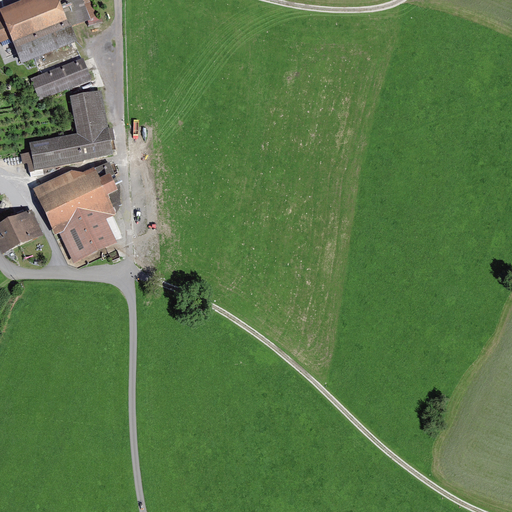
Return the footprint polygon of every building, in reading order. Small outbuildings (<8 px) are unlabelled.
[(26,0),(0,11),(0,22),(19,67),(73,44),(67,29),(93,18),(85,0),(26,0)] [(84,60),(30,81),(38,102),(92,80),(84,60)] [(100,93),(67,100),(74,135),(22,146),(28,173),(113,156),(100,93)] [(73,261),(114,243),(103,219),(113,215),(106,199),(114,196),(105,176),(95,180),(91,170),(75,177),(72,171),(31,190),(50,234),(59,230),(73,261)] [(30,212),(0,226),(0,247),(3,254),(41,236),(30,212)]
